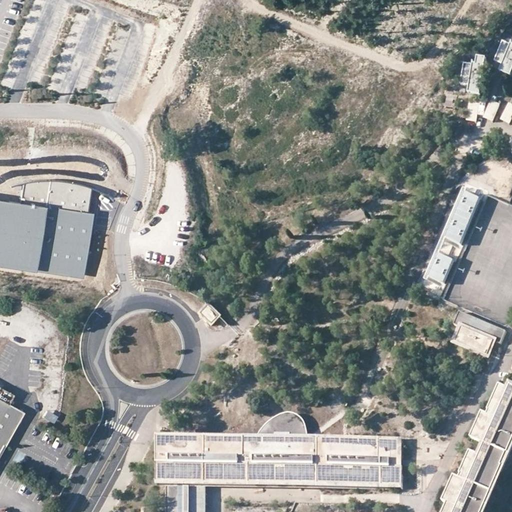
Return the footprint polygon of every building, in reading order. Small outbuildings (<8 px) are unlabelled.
[(511,44),(505,42),(497,62),(508,67),(506,72),(511,75),(511,74),(511,44)] [(467,64),(464,85),(476,88),(475,93),(482,94),(482,92),(484,93),(490,60),(481,59),(480,66),(467,64)] [(488,117),(496,120),(502,106),(494,102),(488,117)] [(471,120),(479,121),(481,106),(473,105),(471,120)] [(20,200),(85,210),(89,188),(77,183),(60,181),(39,180),(24,182),(20,200)] [(426,284),(439,290),(480,193),(467,188),(426,284)] [(20,200),(0,197),(0,264),(82,277),(88,228),(91,211),(85,210),(20,200)] [(511,304),(511,206),(486,198),(465,257),(462,267),(469,270),(461,294),(472,298),(475,288),(482,290),(483,287),(496,292),(492,302),(485,299),(482,307),(507,316),(511,305),(511,304)] [(202,315),(213,326),(221,318),(210,306),(202,315)] [(499,344),(503,346),(509,333),(463,313),(457,325),(470,331),(468,335),(466,334),(462,344),(483,354),(488,343),(486,343),(487,339),(499,344)] [(483,354),(492,358),(499,344),(487,339),(486,343),(488,343),(483,354)] [(511,395),(507,393),(509,390),(499,386),(486,414),(481,412),(470,438),(484,444),(478,456),(469,452),(458,478),(453,475),(441,501),(447,504),(442,511),(481,511),(511,442),(511,395)] [(0,388),(0,400),(6,404),(11,394),(0,388)] [(0,445),(3,446),(20,411),(6,404),(0,400),(0,445)] [(263,463),(264,461),(268,463),(266,468),(266,470),(266,472),(268,475),(272,477),(278,478),(284,476),(289,474),(292,472),(297,467),(300,463),(295,460),(298,455),(303,458),(306,450),(307,444),(307,439),(307,438),(307,432),(305,426),(303,420),(299,416),(294,414),(289,413),(285,414),(280,416),(274,419),(269,423),(264,428),(260,434),(259,437),(258,439),(256,446),(255,453),(255,459),(255,464),(262,464),(263,463)] [(210,453),(210,437),(205,437),(161,438),(161,449),(161,488),(166,488),(207,488),(209,487),(210,458),(208,458),(208,453),(210,453)] [(210,458),(209,487),(217,488),(217,437),(210,437),(210,453),(208,453),(208,458),(210,458)] [(217,437),(217,488),(322,489),(401,489),(401,466),(396,466),(396,459),(402,459),(402,438),(322,438),(309,438),(307,438),(307,439),(307,444),(306,450),(303,458),(298,455),(295,460),(300,463),(297,467),(292,472),(289,474),(284,476),(278,478),(272,477),(268,475),(266,472),(266,470),(266,468),(268,463),(264,461),(263,463),(262,464),(255,464),(255,459),(255,453),(256,446),(258,439),(259,437),(217,437)] [(207,511),(207,488),(166,488),(166,511),(207,511)]
